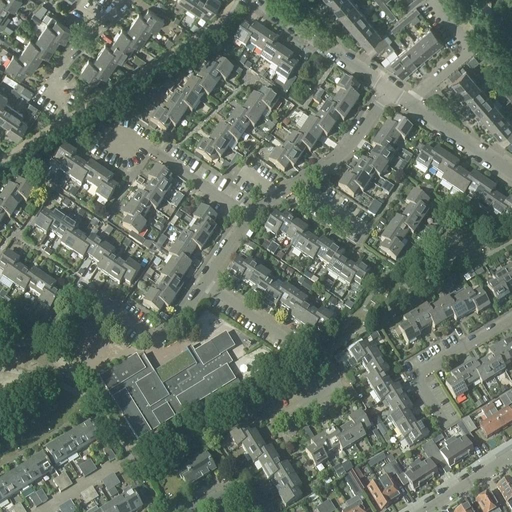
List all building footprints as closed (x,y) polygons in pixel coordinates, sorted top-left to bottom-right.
[(0,0),(0,10),(5,13),(9,7),(9,6),(4,3),(5,0),(0,0)] [(5,0),(4,3),(9,6),(9,7),(13,10),(20,0),(5,0)] [(192,0),(187,8),(199,16),(201,11),(205,6),(202,3),(203,0),(192,0)] [(218,0),(203,0),(202,3),(205,6),(201,11),(209,17),(220,1),(218,0)] [(340,0),(332,7),(329,10),(332,14),(336,12),(339,16),(354,3),(350,0),(340,0)] [(413,0),(412,0),(409,0),(411,2),(405,7),(408,11),(414,7),(416,5),(413,0)] [(495,11),(485,0),(479,0),(472,7),(483,21),(495,11)] [(339,16),(336,18),(339,22),(343,20),(346,23),(360,11),(357,7),(354,3),(339,16)] [(390,10),(384,3),(380,6),(386,14),(390,10)] [(43,5),(34,14),(40,18),(47,8),(43,5)] [(408,11),(405,7),(399,12),(403,16),(408,11)] [(147,9),(141,17),(146,21),(144,24),(150,28),(151,28),(156,31),(166,16),(159,11),(156,15),(147,9)] [(396,17),(390,10),(386,14),(392,20),(396,17)] [(346,23),(342,26),(345,30),(349,27),(352,31),(367,19),(360,11),(346,23)] [(413,12),(407,17),(410,21),(416,16),(413,12)] [(141,17),(137,14),(129,26),(145,36),(150,28),(144,24),(146,21),(141,17)] [(39,25),(42,21),(33,15),(30,19),(39,25)] [(55,20),(56,19),(52,16),(47,24),(51,27),(50,27),(56,31),(54,34),(59,38),(63,41),(70,31),(55,20)] [(489,29),(494,24),(489,18),(484,23),(489,29)] [(352,31),(349,34),(352,38),(356,35),(359,39),(374,27),(367,19),(352,31)] [(404,19),(399,23),(402,27),(407,23),(404,19)] [(47,24),(39,35),(54,45),(59,38),(54,34),(56,31),(50,27),(51,27),(47,24)] [(250,30),(243,25),(233,40),(244,48),(247,43),(251,37),(247,35),(250,30)] [(253,25),(250,30),(247,35),(251,37),(247,43),(254,48),(264,33),(253,25)] [(129,26),(124,33),(130,37),(128,40),(133,44),(137,47),(145,36),(129,26)] [(359,39),(356,42),(359,46),(363,43),(366,47),(370,44),(381,35),(380,35),(374,27),(359,39)] [(430,28),(422,35),(434,49),(437,52),(441,49),(438,46),(442,42),(430,28)] [(124,33),(120,30),(113,40),(128,51),(133,44),(128,40),(130,37),(124,33)] [(188,34),(182,30),(178,35),(177,34),(173,39),(176,41),(188,34)] [(26,37),(18,31),(15,36),(23,42),(26,37)] [(276,41),(264,33),(254,48),(262,53),(263,53),(266,47),(270,50),(273,45),(276,41)] [(381,35),(370,44),(374,48),(385,39),(381,34),(380,35),(381,35)] [(39,35),(34,42),(39,46),(37,49),(43,53),(42,54),(46,57),(54,45),(39,35)] [(422,35),(414,41),(426,56),(429,59),(433,56),(430,52),(434,49),(422,35)] [(8,47),(11,43),(6,38),(2,43),(8,47)] [(172,44),(174,43),(168,39),(168,38),(165,43),(168,47),(169,46),(172,44)] [(34,42),(30,39),(22,50),(37,61),(42,54),(43,53),(37,49),(39,46),(34,42)] [(385,39),(374,48),(378,53),(384,48),(389,44),(385,39)] [(113,40),(108,47),(108,48),(113,52),(111,55),(117,59),(117,60),(121,62),(128,51),(113,40)] [(414,41),(406,48),(418,63),(421,66),(425,63),(422,59),(426,56),(414,41)] [(488,42),(483,46),(492,57),(497,53),(488,42)] [(108,48),(108,47),(104,45),(96,56),(111,67),(117,60),(117,59),(111,55),(113,52),(108,48)] [(281,50),(280,50),(273,45),(270,50),(266,47),(263,53),(262,53),(259,58),(270,65),(281,50)] [(492,57),(483,46),(479,50),(488,61),(492,57)] [(406,48),(398,55),(410,69),(413,72),(417,69),(414,66),(418,63),(406,48)] [(22,50),(17,58),(22,62),(20,65),(26,69),(29,72),(37,61),(22,50)] [(292,58),(281,50),(270,65),(277,70),(281,64),(285,67),(289,62),(292,58)] [(497,53),(492,57),(502,68),(507,64),(497,53)] [(5,66),(6,67),(5,71),(10,75),(12,72),(20,77),(26,69),(20,65),(22,62),(17,58),(13,55),(5,66)] [(390,61),(384,66),(392,72),(396,69),(402,76),(403,76),(406,79),(409,76),(407,72),(410,69),(398,55),(390,61)] [(96,56),(91,63),(91,64),(97,68),(95,70),(100,74),(104,77),(111,67),(96,56)] [(244,57),(240,63),(244,66),(248,60),(244,57)] [(488,61),(496,71),(497,72),(502,68),(492,57),(488,61)] [(91,64),(91,63),(87,60),(79,71),(94,82),(100,74),(95,70),(97,68),(91,64)] [(216,60),(211,67),(211,68),(216,71),(214,75),(219,78),(219,79),(223,82),(231,70),(216,60)] [(281,91),(286,94),(287,93),(295,82),(296,79),(295,79),(295,78),(294,78),(291,76),(296,67),(289,62),(285,67),(281,64),(277,70),(274,74),(286,82),(286,83),(281,91)] [(206,65),(199,75),(214,86),(219,79),(219,78),(214,75),(216,71),(211,68),(211,67),(206,65)] [(452,83),(448,86),(451,89),(455,87),(458,91),(473,78),(466,70),(462,74),(458,69),(449,77),(453,82),(451,83),(452,83)] [(497,72),(496,71),(489,77),(496,85),(503,79),(497,72)] [(168,80),(174,84),(177,78),(171,74),(168,80)] [(199,75),(194,83),(200,87),(197,91),(203,94),(202,95),(207,98),(214,86),(199,75)] [(344,78),(336,90),(340,93),(340,92),(346,96),(348,93),(354,97),(355,96),(360,89),(344,78)] [(458,91),(455,93),(458,97),(462,95),(465,98),(479,86),(473,78),(458,91)] [(194,83),(190,80),(182,91),(198,102),(202,95),(203,94),(197,91),(200,87),(194,83)] [(167,90),(171,85),(164,81),(161,86),(167,90)] [(465,98),(462,101),(465,105),(468,102),(472,107),(486,94),(479,86),(465,98)] [(505,87),(501,90),(505,96),(509,92),(505,87)] [(262,90),(257,98),(256,98),(262,102),(259,105),(265,109),(265,110),(269,113),(277,101),(262,90)] [(320,90),(315,97),(319,100),(324,93),(320,90)] [(182,91),(177,98),(177,99),(183,103),(180,106),(186,110),(185,110),(190,113),(198,102),(182,91)] [(340,93),(335,100),(351,111),(359,99),(355,96),(354,97),(348,93),(346,96),(340,92),(340,93)] [(472,107),(469,109),(472,113),(475,111),(478,114),(493,102),(490,98),(486,94),(472,107)] [(173,95),(166,106),(181,116),(185,110),(186,110),(180,106),(183,103),(177,99),(177,98),(173,95)] [(253,95),(245,106),(260,117),(265,110),(265,109),(259,105),(262,102),(256,98),(257,98),(253,95)] [(330,107),(336,111),(334,114),(340,118),(339,119),(344,122),(351,111),(335,100),(330,107)] [(0,121),(0,122),(11,106),(4,101),(0,106),(0,121)] [(150,105),(145,102),(142,108),(147,110),(150,105)] [(478,114),(475,117),(478,121),(482,118),(485,122),(499,110),(493,102),(478,114)] [(38,108),(30,103),(30,104),(26,109),(34,114),(37,109),(38,108)] [(325,106),(319,116),(334,126),(339,119),(340,118),(334,114),(336,111),(330,107),(326,104),(325,106)] [(0,122),(7,127),(8,127),(11,121),(15,124),(19,118),(20,118),(23,114),(11,106),(0,122)] [(166,106),(161,114),(160,114),(166,118),(164,122),(169,125),(168,126),(173,129),(181,116),(166,106)] [(245,106),(240,113),(240,114),(245,118),(243,121),(248,125),(252,128),(260,117),(245,106)] [(236,110),(228,122),(243,132),(248,125),(243,121),(245,118),(240,114),(240,113),(236,110)] [(485,122),(482,125),(485,128),(488,126),(492,130),(506,118),(499,110),(485,122)] [(160,114),(161,114),(156,111),(148,123),(164,133),(168,126),(169,125),(164,122),(166,118),(160,114)] [(300,120),(296,126),(303,131),(302,132),(318,142),(323,134),(317,130),(319,127),(314,123),(310,120),(303,115),(300,120)] [(314,123),(319,127),(317,130),(323,134),(327,137),(334,126),(319,116),(314,123)] [(8,127),(7,127),(5,131),(16,139),(27,123),(20,118),(19,118),(15,124),(11,121),(8,127)] [(492,130),(489,133),(492,137),(495,134),(499,138),(504,134),(511,127),(511,124),(506,118),(492,130)] [(392,127),(397,131),(395,135),(400,139),(404,142),(412,130),(397,119),(392,127)] [(228,122),(223,129),(229,133),(226,136),(232,140),(232,141),(236,143),(243,132),(228,122)] [(387,124),(380,135),(396,146),(400,139),(395,135),(397,131),(392,127),(387,124)] [(219,126),(211,137),(227,147),(232,141),(232,140),(226,136),(229,133),(223,129),(219,126)] [(296,133),(294,136),(297,139),(303,143),(301,146),(306,149),(306,150),(310,153),(318,142),(302,132),(300,135),(296,133)] [(380,135),(372,146),(377,149),(383,153),(385,149),(391,153),(396,146),(380,135)] [(293,136),(286,147),(301,157),(306,150),(306,149),(301,146),(303,143),(297,139),(294,136),(293,136)] [(211,137),(207,144),(206,145),(212,148),(210,152),(215,155),(215,156),(219,159),(227,147),(211,137)] [(206,145),(207,144),(202,141),(195,152),(210,163),(215,156),(215,155),(210,152),(212,148),(206,145)] [(65,146),(54,161),(62,166),(66,161),(70,164),(73,158),(76,153),(65,146)] [(281,154),(286,158),(284,161),(290,165),(289,165),(293,168),(301,157),(286,147),(281,154)] [(422,155),(415,165),(427,172),(430,168),(434,162),(430,160),(434,153),(426,148),(426,149),(422,147),(419,152),(422,155)] [(377,149),(372,156),(388,167),(395,156),(391,153),(385,149),(383,153),(377,149)] [(268,162),(266,166),(272,169),(274,166),(284,173),(289,165),(290,165),(284,161),(286,158),(281,154),(276,150),(275,151),(273,154),(268,162)] [(434,162),(430,168),(437,172),(448,157),(436,150),(434,153),(430,160),(434,162)] [(232,167),(243,158),(241,157),(237,154),(230,165),(232,167)] [(367,163),(367,164),(373,168),(370,172),(376,175),(375,176),(380,179),(388,167),(372,156),(367,163)] [(448,157),(437,172),(444,177),(448,172),(452,174),(456,168),(456,169),(459,165),(448,157)] [(59,171),(70,179),(80,163),(73,158),(70,164),(66,161),(62,166),(59,171)] [(363,160),(355,172),(371,182),(375,176),(376,175),(370,172),(373,168),(367,164),(367,163),(363,160)] [(80,163),(70,179),(81,186),(84,182),(88,176),(84,174),(88,168),(80,163)] [(88,168),(84,174),(88,176),(84,182),(90,186),(91,187),(102,171),(101,170),(90,163),(88,168)] [(156,168),(148,179),(152,182),(158,186),(161,182),(168,186),(173,179),(167,175),(156,168)] [(444,177),(441,181),(452,189),(463,173),(456,169),(456,168),(452,174),(448,172),(444,177)] [(102,171),(91,187),(98,191),(102,186),(106,189),(110,182),(113,178),(102,171)] [(355,172),(350,179),(356,183),(353,187),(359,191),(363,194),(371,182),(355,172)] [(463,173),(452,189),(464,197),(467,193),(466,192),(470,187),(467,184),(471,178),(470,178),(463,173)] [(470,187),(466,192),(467,193),(474,197),(484,182),(473,174),(470,178),(471,178),(467,184),(470,187)] [(346,176),(338,188),(354,198),(359,191),(353,187),(356,183),(350,179),(346,176)] [(12,189),(12,190),(18,193),(16,196),(22,200),(21,200),(26,203),(34,192),(18,181),(12,189)] [(98,191),(95,196),(107,204),(117,187),(110,182),(106,189),(102,186),(98,191)] [(152,182),(147,189),(163,200),(171,188),(168,186),(161,182),(158,186),(152,182)] [(484,182),(474,197),(481,202),(485,197),(489,199),(492,194),(493,194),(496,189),(484,182)] [(423,183),(419,188),(424,191),(427,187),(423,183)] [(8,186),(0,198),(16,209),(21,200),(22,200),(16,196),(18,193),(12,190),(12,189),(8,186)] [(428,186),(427,187),(424,191),(429,195),(433,189),(428,186)] [(72,187),(68,194),(74,198),(78,191),(72,187)] [(143,197),(142,197),(148,201),(146,203),(152,207),(151,207),(156,210),(163,200),(147,189),(143,197)] [(414,192),(406,204),(410,207),(410,206),(416,210),(418,206),(424,210),(431,199),(426,196),(424,199),(414,192)] [(138,194),(131,204),(146,215),(151,207),(152,207),(146,203),(148,201),(142,197),(143,197),(138,194)] [(481,202),(478,206),(489,214),(499,199),(493,194),(492,194),(489,199),(485,197),(481,202)] [(0,198),(0,208),(1,209),(0,210),(0,212),(5,216),(4,216),(9,219),(16,209),(0,198)] [(65,200),(62,204),(67,208),(70,204),(71,203),(66,199),(65,200)] [(499,199),(489,214),(501,222),(504,217),(503,217),(507,211),(503,209),(507,203),(499,199)] [(507,203),(503,209),(507,211),(503,217),(504,217),(511,222),(511,220),(511,200),(510,199),(507,203)] [(174,200),(171,205),(177,209),(180,204),(174,200)] [(131,204),(123,216),(127,219),(133,223),(136,218),(141,222),(146,215),(131,204)] [(410,207),(405,214),(421,224),(429,213),(424,210),(418,206),(416,210),(410,206),(410,207)] [(464,209),(458,206),(454,212),(460,215),(464,209)] [(201,207),(193,219),(193,220),(197,222),(203,226),(206,222),(211,226),(217,218),(210,213),(209,212),(203,208),(201,207)] [(368,211),(367,212),(374,217),(377,213),(376,212),(370,208),(368,211)] [(80,210),(77,215),(83,218),(86,214),(86,213),(81,210),(80,210)] [(36,218),(31,225),(32,225),(34,227),(46,235),(49,230),(53,225),(49,222),(53,217),(52,217),(45,212),(39,220),(37,218),(36,218)] [(53,225),(49,230),(56,235),(64,223),(67,220),(64,218),(56,212),(53,217),(49,222),(53,225)] [(476,217),(469,212),(464,218),(472,223),(476,217)] [(275,214),(264,229),(276,237),(279,233),(278,232),(282,227),(279,225),(283,219),(282,219),(275,214)] [(282,227),(278,232),(279,233),(286,238),(297,222),(285,214),(282,219),(283,219),(279,225),(282,227)] [(401,220),(400,221),(406,225),(403,228),(409,232),(409,233),(413,236),(421,224),(405,214),(401,220)] [(127,219),(123,226),(139,236),(146,225),(141,222),(136,218),(133,223),(127,219)] [(396,218),(389,229),(404,239),(409,233),(409,232),(403,228),(406,225),(400,221),(401,220),(396,218)] [(64,223),(56,235),(63,240),(67,235),(71,237),(75,232),(78,227),(75,226),(67,220),(64,223)] [(193,220),(189,226),(193,229),(192,229),(208,240),(216,229),(211,226),(206,222),(203,226),(197,222),(193,220)] [(297,222),(286,238),(293,242),(297,237),(301,239),(305,234),(308,230),(297,222)] [(192,229),(187,237),(191,239),(193,241),(190,244),(196,248),(201,251),(208,240),(192,229)] [(389,229),(381,240),(385,243),(391,247),(393,243),(399,247),(399,246),(404,239),(389,229)] [(63,240),(60,245),(72,253),(82,237),(75,232),(71,237),(67,235),(63,240)] [(132,232),(128,237),(142,246),(145,241),(132,232)] [(176,244),(176,245),(192,255),(196,249),(196,248),(190,244),(193,241),(191,239),(187,237),(183,234),(176,244)] [(293,242),(290,247),(301,254),(312,239),(305,234),(301,239),(297,237),(293,242)] [(82,237),(72,253),(83,260),(86,256),(89,250),(86,247),(89,242),(82,237)] [(89,242),(86,247),(89,250),(86,256),(93,260),(103,245),(92,237),(89,242)] [(127,239),(123,245),(128,248),(132,242),(127,239)] [(312,239),(301,254),(313,262),(316,258),(315,257),(319,252),(315,249),(319,244),(319,243),(312,239)] [(316,258),(313,262),(316,264),(319,260),(323,262),(333,247),(322,239),(319,243),(319,244),(315,249),(319,252),(315,257),(316,258)] [(270,245),(270,244),(266,242),(265,242),(262,247),(266,251),(270,246),(270,245)] [(420,242),(417,247),(422,250),(425,245),(420,242)] [(385,243),(380,251),(396,261),(404,249),(399,246),(399,247),(393,243),(391,247),(385,243)] [(103,245),(93,260),(100,265),(104,259),(108,262),(112,256),(114,252),(103,245)] [(176,245),(168,256),(169,256),(173,259),(178,263),(181,258),(187,262),(192,255),(176,245)] [(270,246),(266,251),(273,256),(278,250),(273,247),(273,248),(270,246)] [(333,247),(323,262),(329,267),(330,267),(334,262),(337,264),(341,258),(342,259),(344,254),(333,247)] [(279,252),(276,257),(281,261),(284,256),(279,252)] [(6,253),(0,263),(0,270),(4,273),(4,274),(8,268),(12,271),(15,265),(16,266),(19,261),(6,253)] [(100,265),(97,269),(108,277),(119,261),(112,256),(108,262),(104,259),(100,265)] [(238,260),(227,276),(239,283),(242,279),(241,279),(245,273),(242,271),(246,265),(245,265),(248,261),(241,256),(238,260)] [(414,257),(412,261),(411,263),(415,265),(416,266),(417,264),(419,259),(415,257),(414,257)] [(169,266),(184,277),(191,265),(187,262),(181,258),(178,263),(173,259),(169,266)] [(329,267),(326,271),(338,279),(348,263),(342,259),(341,258),(337,264),(334,262),(330,267),(329,267)] [(144,260),(140,266),(144,269),(148,263),(144,260)] [(119,261),(108,277),(119,285),(122,280),(126,275),(122,272),(126,266),(119,261)] [(245,273),(241,279),(242,279),(249,284),(260,268),(248,261),(245,265),(246,265),(242,271),(245,273)] [(126,266),(122,272),(126,275),(122,280),(130,285),(138,273),(140,270),(129,262),(126,266)] [(348,263),(338,279),(349,287),(352,282),(355,276),(352,274),(356,268),(355,268),(348,263)] [(355,276),(352,282),(360,288),(363,283),(370,272),(358,264),(355,268),(356,268),(352,274),(355,276)] [(4,274),(1,278),(12,285),(22,270),(16,266),(15,265),(12,271),(8,268),(4,274)] [(293,269),(300,274),(303,270),(296,265),(293,269)] [(168,266),(160,278),(164,280),(170,284),(173,280),(179,284),(184,277),(169,266),(168,266)] [(472,271),(469,267),(462,272),(464,276),(472,271)] [(260,268),(249,284),(256,289),(260,283),(264,286),(268,280),(271,276),(260,268)] [(474,273),(476,277),(484,272),(482,268),(474,273)] [(22,270),(12,285),(12,286),(23,293),(24,294),(27,289),(31,283),(30,282),(27,280),(30,275),(29,275),(22,270)] [(30,275),(27,280),(30,282),(31,283),(27,289),(34,293),(44,278),(33,271),(30,275)] [(311,281),(313,277),(306,272),(303,276),(311,281)] [(511,285),(504,272),(492,279),(495,283),(499,289),(502,287),(506,292),(511,288),(511,285)] [(44,278),(34,293),(40,298),(41,298),(45,293),(49,295),(52,289),(53,290),(56,286),(44,278)] [(492,279),(487,283),(489,287),(487,288),(497,304),(509,297),(506,292),(502,287),(499,289),(495,283),(492,279)] [(164,280),(160,287),(161,288),(176,298),(183,287),(179,284),(173,280),(170,284),(164,280)] [(256,289),(253,293),(264,301),(275,285),(268,280),(264,286),(260,283),(256,289)] [(305,289),(309,283),(305,280),(302,285),(301,286),(305,289)] [(275,285),(264,301),(276,308),(279,304),(278,304),(282,298),(278,296),(282,290),(275,285)] [(282,298),(278,304),(279,304),(286,309),(296,293),(285,285),(282,290),(278,296),(282,298)] [(160,287),(155,294),(161,298),(158,302),(163,306),(168,309),(176,298),(161,288),(160,287)] [(41,298),(38,303),(49,310),(48,312),(49,313),(54,316),(60,307),(55,304),(54,303),(60,295),(53,290),(52,289),(49,295),(45,293),(41,298)] [(456,295),(458,299),(468,315),(475,310),(472,304),(475,302),(472,296),(470,291),(466,294),(464,290),(456,295)] [(475,302),(472,304),(475,310),(478,315),(490,307),(480,291),(472,296),(475,302)] [(151,292),(143,303),(158,314),(163,306),(158,302),(161,298),(155,294),(151,292)] [(296,293),(286,309),(292,313),(293,314),(297,308),(300,310),(304,305),(307,301),(296,293)] [(455,293),(447,298),(448,299),(451,303),(450,303),(454,309),(450,311),(454,317),(453,318),(456,322),(468,315),(458,299),(456,295),(455,293)] [(6,297),(3,302),(7,304),(8,305),(12,301),(6,297)] [(331,297),(328,301),(328,302),(334,306),(337,302),(331,297)] [(421,297),(410,304),(412,309),(424,302),(421,297)] [(448,299),(436,306),(446,322),(453,318),(454,317),(450,311),(454,309),(450,303),(451,303),(448,299)] [(292,313),(289,318),(301,325),(311,310),(314,306),(311,304),(308,307),(304,305),(300,310),(297,308),(293,314),(292,313)] [(426,306),(415,313),(425,329),(432,325),(432,324),(428,319),(432,316),(429,311),(429,310),(426,306)] [(432,316),(428,319),(432,324),(432,325),(434,329),(446,322),(436,306),(429,310),(429,311),(432,316)] [(311,310),(301,325),(312,333),(315,329),(314,328),(318,323),(315,320),(319,315),(318,314),(311,310)] [(318,323),(314,328),(315,329),(323,334),(333,318),(321,310),(318,314),(319,315),(315,320),(318,323)] [(415,313),(403,320),(406,325),(406,324),(410,330),(413,328),(417,334),(425,329),(415,313)] [(60,316),(54,324),(62,329),(68,321),(60,316)] [(398,329),(395,332),(398,337),(402,335),(408,345),(420,338),(417,334),(413,328),(410,330),(406,324),(406,325),(398,329)] [(136,355),(99,378),(138,441),(236,381),(227,366),(232,362),(226,352),(235,347),(226,333),(195,352),(191,347),(186,350),(188,354),(155,374),(143,356),(138,359),(136,355)] [(511,338),(500,345),(510,361),(511,359),(511,338)] [(353,359),(348,362),(352,368),(357,365),(361,363),(361,362),(367,359),(365,355),(371,352),(370,351),(366,344),(363,345),(360,342),(348,349),(350,353),(353,359)] [(499,346),(488,353),(491,358),(492,358),(495,363),(498,361),(502,366),(509,362),(510,361),(500,345),(499,346)] [(367,359),(361,362),(361,363),(366,370),(382,360),(375,348),(370,351),(371,352),(365,355),(367,359)] [(491,358),(484,362),(493,378),(505,371),(502,366),(498,361),(495,363),(492,358),(491,358)] [(382,360),(366,370),(370,377),(376,374),(379,378),(384,374),(385,375),(389,372),(382,360)] [(474,361),(462,369),(472,385),(479,380),(476,374),(480,372),(476,367),(477,367),(474,361)] [(480,372),(476,374),(479,380),(482,385),(493,378),(484,362),(483,363),(477,367),(476,367),(480,372)] [(462,369),(450,376),(453,380),(454,380),(457,386),(460,384),(464,389),(472,385),(462,369)] [(370,377),(366,380),(373,391),(389,382),(385,375),(384,374),(379,378),(376,374),(370,377)] [(453,380),(446,385),(456,401),(467,394),(464,389),(460,384),(457,386),(454,380),(453,380)] [(389,382),(373,391),(380,403),(385,400),(384,400),(390,397),(388,393),(394,389),(393,389),(389,382)] [(390,397),(384,400),(385,400),(389,408),(405,398),(398,386),(393,389),(394,389),(388,393),(390,397)] [(511,405),(505,396),(500,399),(505,409),(511,405)] [(405,398),(389,408),(393,415),(394,415),(399,412),(402,415),(407,412),(408,412),(412,409),(405,398)] [(476,409),(485,405),(482,401),(474,406),(476,409)] [(511,417),(507,409),(499,415),(493,404),(492,405),(491,404),(486,407),(486,408),(500,430),(511,422),(511,417)] [(480,427),(487,438),(500,430),(486,408),(481,411),(488,422),(480,427)] [(362,433),(370,428),(359,412),(348,419),(351,424),(354,429),(358,427),(362,433)] [(389,418),(387,420),(390,424),(392,422),(396,429),(412,419),(408,412),(407,412),(402,415),(399,412),(394,415),(393,415),(389,417),(389,418)] [(382,423),(379,418),(373,421),(376,426),(382,423)] [(463,422),(462,423),(464,426),(474,442),(470,434),(476,430),(468,418),(463,422)] [(412,419),(396,429),(403,441),(404,440),(408,438),(407,437),(413,434),(411,430),(417,427),(416,426),(412,419)] [(89,423),(79,430),(89,446),(99,439),(89,423)] [(354,429),(351,424),(343,429),(353,445),(365,437),(362,433),(358,427),(354,429)] [(408,438),(404,440),(409,448),(428,436),(421,424),(416,426),(417,427),(411,430),(413,434),(407,437),(408,438)] [(249,434),(249,433),(245,427),(229,437),(236,448),(240,446),(240,445),(246,442),(243,437),(249,434)] [(335,433),(336,433),(333,428),(321,436),(331,452),(339,447),(339,446),(336,441),(339,439),(335,433)] [(343,429),(336,433),(335,433),(339,439),(336,441),(339,446),(339,447),(342,452),(353,445),(343,429)] [(79,430),(67,437),(77,453),(89,446),(79,430)] [(377,440),(380,437),(376,430),(372,432),(377,440)] [(250,434),(249,433),(249,434),(243,437),(246,442),(240,445),(240,446),(236,448),(237,449),(241,447),(245,452),(261,443),(254,432),(250,434)] [(331,452),(321,436),(310,443),(313,447),(315,453),(320,450),(324,456),(331,452)] [(67,437),(56,444),(66,460),(77,453),(67,437)] [(449,441),(461,460),(473,453),(467,443),(468,442),(465,438),(457,443),(454,438),(449,441)] [(461,460),(449,441),(444,445),(447,450),(440,454),(434,445),(431,440),(426,443),(427,445),(429,449),(437,462),(442,459),(443,459),(451,470),(450,468),(454,465),(461,460)] [(265,450),(261,443),(245,452),(252,465),(257,461),(256,461),(262,458),(259,454),(265,450)] [(66,460),(56,444),(46,450),(56,466),(66,460)] [(108,446),(102,450),(109,462),(115,458),(108,446)] [(315,453),(313,447),(305,452),(315,468),(327,461),(324,456),(320,450),(315,453)] [(266,451),(265,450),(259,454),(262,458),(256,461),(257,461),(252,465),(253,465),(257,463),(261,469),(277,459),(270,448),(266,451)] [(181,479),(187,488),(215,471),(204,453),(195,459),(197,462),(186,468),(189,473),(186,476),(181,479)] [(390,464),(395,461),(391,455),(386,458),(390,464)] [(43,456),(31,463),(41,479),(52,472),(43,456)] [(281,466),(277,459),(261,469),(268,480),(273,478),(272,477),(278,474),(276,470),(282,467),(281,466)] [(83,464),(90,474),(96,470),(90,460),(83,464)] [(413,464),(426,483),(438,476),(432,466),(432,465),(429,460),(422,465),(418,461),(413,464)] [(387,476),(377,482),(390,504),(397,500),(397,499),(401,496),(389,479),(395,475),(391,468),(387,461),(384,464),(386,467),(382,470),(387,476)] [(31,463),(20,470),(30,486),(41,479),(31,463)] [(90,474),(83,464),(78,467),(84,477),(90,474)] [(282,467),(281,466),(282,467),(276,470),(278,474),(272,477),(273,478),(268,480),(269,482),(274,479),(277,485),(293,475),(286,464),(282,467)] [(400,472),(401,472),(398,467),(398,466),(397,465),(397,464),(396,464),(391,468),(396,475),(400,472)] [(426,483),(413,464),(408,467),(412,472),(404,477),(407,482),(407,481),(414,491),(426,483)] [(20,470),(10,476),(20,492),(30,486),(20,470)] [(335,474),(338,478),(343,475),(340,470),(335,474)] [(354,470),(349,474),(362,494),(367,491),(354,470)] [(63,485),(66,490),(72,486),(65,474),(59,478),(63,485)] [(114,474),(108,478),(113,487),(114,488),(120,484),(114,474)] [(362,494),(349,474),(343,478),(356,498),(362,494)] [(300,487),(293,475),(277,485),(282,492),(287,489),(289,493),(295,489),(296,489),(300,487)] [(20,492),(10,476),(0,482),(0,485),(8,499),(20,492)] [(63,485),(59,478),(53,482),(60,493),(66,490),(63,485)] [(113,487),(108,478),(101,482),(108,492),(114,488),(113,487)] [(511,482),(510,479),(508,480),(508,479),(507,479),(502,482),(511,496),(511,482)] [(390,504),(377,482),(368,489),(381,510),(390,504)] [(511,496),(502,482),(498,484),(498,486),(499,486),(497,487),(507,503),(511,510),(511,496)] [(0,485),(0,504),(8,499),(0,485)] [(85,491),(92,502),(98,498),(91,487),(85,491)] [(119,499),(127,511),(135,511),(141,509),(127,487),(123,490),(125,495),(119,499)] [(282,493),(278,496),(285,508),(301,498),(296,490),(301,487),(300,487),(296,489),(295,489),(289,493),(287,489),(282,492),(282,493)] [(41,490),(35,494),(42,504),(47,501),(41,490)] [(92,502),(85,491),(80,494),(86,505),(92,502)] [(489,493),(482,497),(491,511),(500,511),(499,509),(489,493)] [(42,504),(35,494),(29,498),(35,508),(42,504)] [(491,511),(482,497),(476,501),(482,511),(491,511)] [(127,511),(119,499),(109,505),(112,511),(127,511)] [(323,505),(326,511),(334,511),(336,511),(329,501),(323,505)] [(70,502),(64,506),(67,511),(75,511),(76,511),(70,502)] [(367,502),(361,505),(360,503),(349,510),(350,511),(365,511),(367,511),(371,508),(367,502)] [(24,511),(19,503),(13,507),(16,511),(24,511)]
